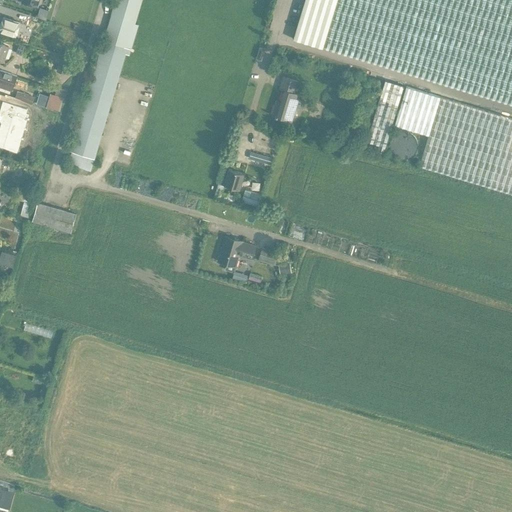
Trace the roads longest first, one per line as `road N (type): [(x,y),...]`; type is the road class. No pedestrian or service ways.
road 1 (unknown): [(275,31),(511,106)]
road 2 (unclassified): [(249,119),(284,0)]
road 3 (track): [(511,308),(394,272)]
